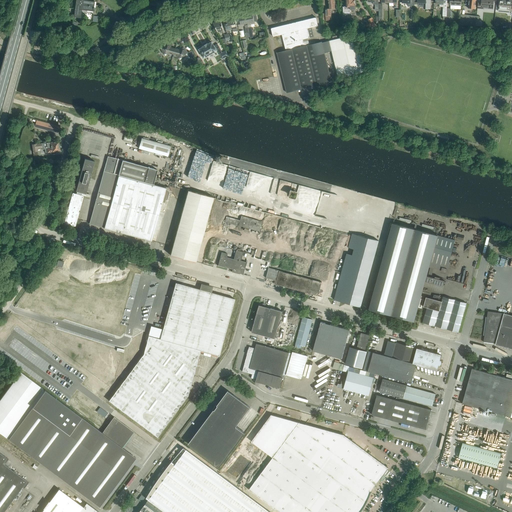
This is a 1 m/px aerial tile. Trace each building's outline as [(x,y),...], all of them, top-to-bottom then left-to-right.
[(94,7),(94,1),(84,0),(75,0),(74,17),(81,18),(82,9),(85,9),(85,10),(93,11),(94,8),(94,7)] [(335,8),(334,0),(328,0),(329,8),(325,8),(325,15),(331,15),(331,8),(335,8)] [(355,9),(355,0),(345,0),(346,6),(343,6),(343,12),(351,12),(350,9),(355,9)] [(430,4),(430,0),(417,0),(418,2),(424,2),(424,8),(430,8),(430,4)] [(446,16),(447,8),(447,0),(435,0),(436,3),(440,3),(440,7),(443,7),(443,16),(446,16)] [(493,4),(493,0),(481,0),(482,3),(478,3),(478,8),(484,9),(484,8),(492,9),(493,4)] [(511,5),(511,6),(511,1),(505,0),(499,0),(499,4),(499,9),(507,10),(507,11),(511,11),(511,5)] [(258,21),(257,18),(256,14),(246,15),(248,25),(251,24),(251,22),(258,21)] [(248,25),(246,15),(239,17),(241,24),(244,23),(244,25),(248,25)] [(332,81),(323,47),(322,42),(309,45),(309,42),(304,43),(304,39),(310,38),(308,28),(318,25),(316,17),(271,28),(273,36),(282,34),(286,50),(277,53),(286,92),(332,81)] [(475,26),(476,19),(460,17),(459,24),(475,26)] [(238,31),(236,22),(235,18),(229,19),(232,29),(234,29),(235,31),(238,31)] [(224,32),(222,26),(221,21),(213,23),(218,31),(220,31),(221,33),(224,32)] [(365,71),(356,34),(329,40),(339,78),(365,71)] [(203,47),(199,49),(202,53),(204,57),(216,50),(218,49),(220,54),(222,59),(229,56),(226,51),(223,53),(220,48),(218,43),(214,46),(212,42),(208,44),(208,43),(202,46),(203,47)] [(174,54),(175,48),(171,47),(169,43),(161,47),(163,52),(165,55),(169,53),(174,54)] [(188,55),(186,51),(184,47),(180,49),(175,48),(174,54),(178,56),(180,59),(188,55)] [(36,120),(36,122),(40,123),(40,127),(55,130),(56,125),(36,120)] [(170,146),(141,138),(138,149),(167,157),(170,146)] [(60,151),(58,141),(32,145),(33,151),(37,151),(37,148),(42,148),(42,150),(45,149),(45,153),(60,151)] [(151,241),(166,188),(154,185),(154,184),(153,184),(157,170),(148,167),(149,166),(148,166),(148,167),(118,159),(118,158),(117,159),(108,156),(89,224),(151,241)] [(86,193),(94,161),(84,158),(76,191),(77,191),(76,194),(73,193),(64,223),(75,226),(83,196),(81,195),(82,193),(86,193)] [(195,262),(213,197),(188,190),(170,255),(195,262)] [(226,216),(224,226),(228,227),(229,223),(249,229),(260,232),(263,222),(252,219),(241,216),(240,220),(230,217),(226,216)] [(374,290),(369,309),(414,321),(418,307),(421,308),(424,299),(420,298),(425,281),(443,286),(445,281),(431,277),(426,276),(427,273),(432,275),(434,268),(441,269),(441,271),(446,273),(446,271),(455,240),(392,223),(387,240),(374,290)] [(362,302),(378,241),(352,233),(334,299),(360,307),(362,302)] [(221,252),(218,265),(224,267),(224,266),(232,268),(233,268),(233,265),(234,265),(236,259),(241,261),(243,252),(239,251),(240,249),(237,249),(237,250),(236,250),(233,259),(226,257),(227,254),(221,252)] [(232,268),(231,272),(239,274),(243,275),(246,262),(241,261),(236,259),(234,265),(233,265),(233,268),(232,268)] [(322,282),(269,267),(266,278),(276,280),(275,284),(318,296),(322,282)] [(143,354),(108,401),(153,434),(156,436),(157,437),(157,436),(188,396),(193,376),(200,351),(218,356),(218,355),(219,355),(220,351),(234,299),(187,286),(176,283),(160,339),(148,336),(143,354)] [(458,332),(466,303),(443,296),(442,301),(426,297),(425,302),(423,306),(427,307),(423,322),(458,332)] [(275,338),(281,316),(282,311),(265,306),(265,305),(263,304),(263,306),(259,305),(252,332),(275,338)] [(511,348),(511,315),(504,313),(488,311),(487,317),(485,335),(484,335),(484,342),(484,341),(494,342),(494,343),(496,343),(495,344),(511,348)] [(305,347),(311,324),(313,319),(303,317),(302,322),(296,344),(305,347)] [(344,349),(350,330),(321,322),(319,326),(313,351),(342,359),(344,349)] [(350,346),(345,363),(362,368),(367,351),(365,351),(370,335),(361,333),(357,348),(350,346)] [(415,353),(416,348),(396,342),(392,357),(412,363),(415,353)] [(282,377),(289,352),(256,343),(255,348),(249,346),(244,367),(282,377)] [(439,360),(441,355),(417,348),(413,363),(417,364),(437,369),(438,365),(440,365),(440,364),(442,364),(443,362),(441,361),(441,360),(439,360)] [(411,383),(417,364),(413,363),(412,363),(392,357),(373,352),(368,371),(411,383)] [(334,362),(333,368),(345,372),(348,372),(349,367),(350,366),(346,365),(334,362)] [(282,377),(244,367),(242,371),(252,374),(251,378),(256,379),(256,381),(279,388),(282,377)] [(339,384),(338,387),(344,388),(369,395),(375,373),(349,367),(348,372),(344,385),(341,385),(339,384)] [(462,403),(511,417),(511,412),(511,379),(500,376),(472,368),(470,377),(469,379),(464,396),(464,398),(462,403)] [(43,389),(20,372),(0,399),(0,432),(7,438),(43,389)] [(435,394),(407,386),(407,385),(383,379),(379,391),(403,398),(403,397),(432,405),(432,406),(436,394),(435,393),(435,394)] [(135,458),(120,446),(132,431),(114,417),(102,433),(45,390),(9,439),(99,506),(135,458)] [(250,407),(233,394),(228,390),(217,405),(218,406),(214,410),(214,409),(188,444),(219,467),(245,433),(236,426),(250,407)] [(426,429),(431,409),(377,394),(372,414),(426,429)] [(368,500),(369,498),(370,495),(371,493),(371,491),(388,467),(344,434),(299,422),(271,414),(251,441),(273,457),(249,489),(279,511),(354,511),(362,503),(364,505),(365,506),(365,505),(366,503),(367,502),(368,500)] [(463,442),(458,457),(497,468),(501,453),(463,442)] [(269,511),(186,450),(184,448),(181,451),(184,448),(186,450),(175,464),(172,461),(165,470),(163,473),(159,478),(157,482),(154,486),(151,490),(149,494),(146,498),(149,500),(149,499),(165,511),(269,511)] [(0,465),(0,511),(3,511),(22,486),(27,481),(4,464),(2,463),(0,465)] [(79,511),(83,507),(59,489),(49,502),(44,508),(44,509),(41,511),(79,511)] [(165,511),(149,499),(149,500),(139,511),(165,511)] [(98,511),(86,503),(83,507),(79,511),(98,511)]
